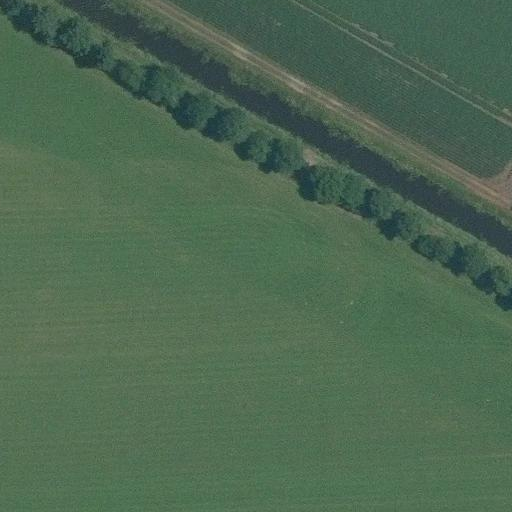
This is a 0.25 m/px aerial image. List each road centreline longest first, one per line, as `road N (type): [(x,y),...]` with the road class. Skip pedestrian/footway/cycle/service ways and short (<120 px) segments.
road 1 (track): [(0,3),(511,291)]
road 2 (track): [(144,0),(511,207)]
